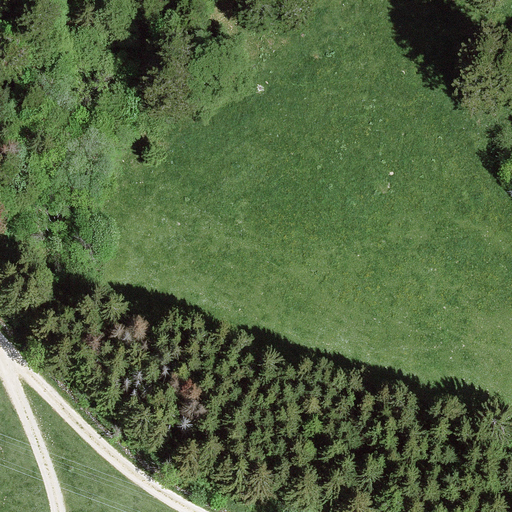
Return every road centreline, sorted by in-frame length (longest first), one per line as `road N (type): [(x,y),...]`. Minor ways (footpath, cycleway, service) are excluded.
road 1 (track): [(0,347),(136,476),(201,511)]
road 2 (track): [(0,352),(58,511)]
